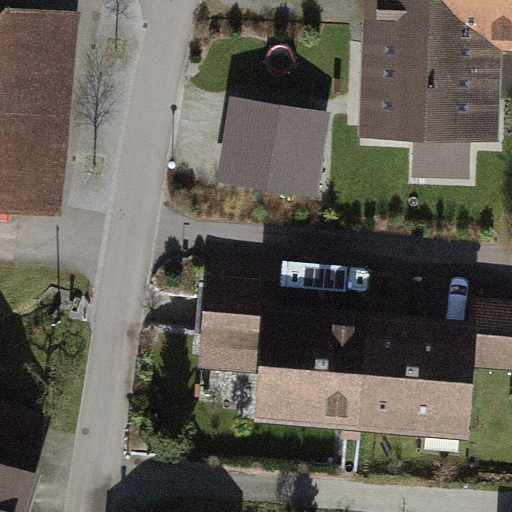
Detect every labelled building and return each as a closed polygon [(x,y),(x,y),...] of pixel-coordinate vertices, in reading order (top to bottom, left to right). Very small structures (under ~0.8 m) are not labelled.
[(83,7),(0,0),(0,195),(68,200),(83,7)] [(511,0),(374,0),(373,140),(511,141),(511,0)] [(315,193),(327,115),(301,111),(288,189),(315,193)] [(272,281),(210,276),(204,343),(266,349),(270,304),(272,281)] [(511,300),(489,299),(487,324),(483,361),(511,363),(511,300)] [(487,324),(270,304),(266,349),(260,409),(476,430),(483,361),(487,324)] [(0,414),(0,511),(14,511),(37,424),(0,414)]
